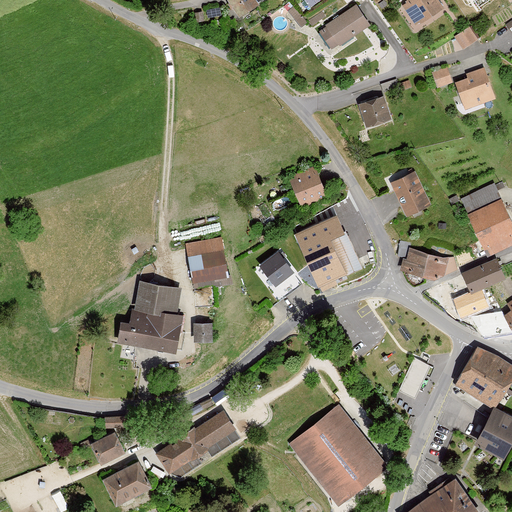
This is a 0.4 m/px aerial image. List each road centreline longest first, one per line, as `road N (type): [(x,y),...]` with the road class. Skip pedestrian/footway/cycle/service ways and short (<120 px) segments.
road 1 (residential): [(389,290),(385,253),(365,207),(298,108),(222,53),(101,0)]
road 2 (tertiary): [(0,388),(102,408),(174,402),(225,377),(296,317),(361,291),(389,290)]
road 3 (tertiary): [(465,337),(395,511)]
